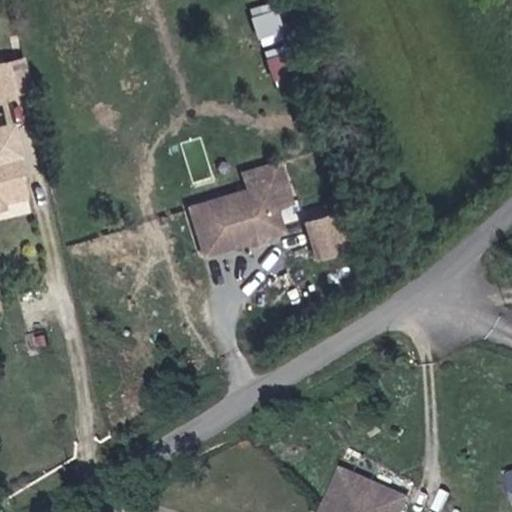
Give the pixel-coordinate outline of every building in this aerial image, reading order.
[(0,68),(14,65),(8,40),(0,41),(0,68)] [(0,179),(9,178),(0,141),(0,179)] [(247,227),(268,221),(255,173),(174,195),(186,243),(235,229),(234,227),(244,223),(247,227)] [(324,206),(299,214),(309,245),(334,236),(324,206)] [(237,235),(249,231),(247,227),(244,223),(234,227),(235,229),(237,235)] [(388,511),(398,487),(331,463),(313,511),(388,511)]
